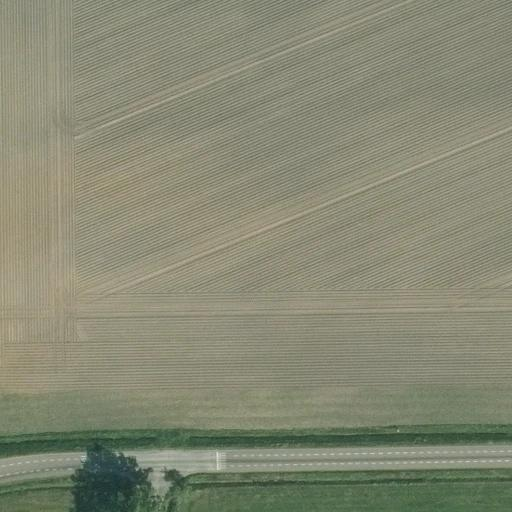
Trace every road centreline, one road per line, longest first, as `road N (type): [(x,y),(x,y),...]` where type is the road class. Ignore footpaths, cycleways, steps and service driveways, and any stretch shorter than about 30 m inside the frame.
road 1 (tertiary): [(160,461),(511,455)]
road 2 (tertiary): [(0,469),(160,461)]
